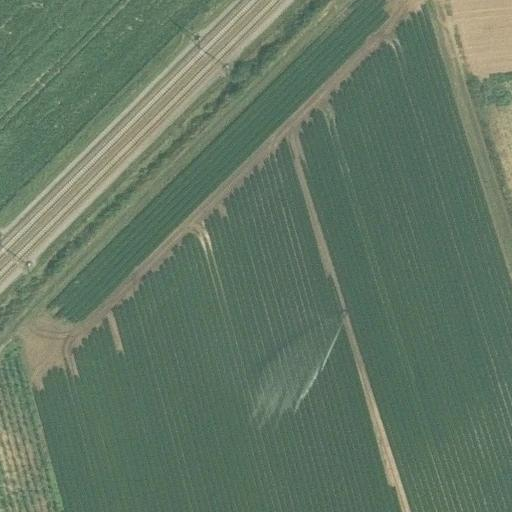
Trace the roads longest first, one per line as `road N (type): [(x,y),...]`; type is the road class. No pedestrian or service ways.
road 1 (unknown): [(0,353),(370,0)]
road 2 (track): [(511,249),(442,0)]
